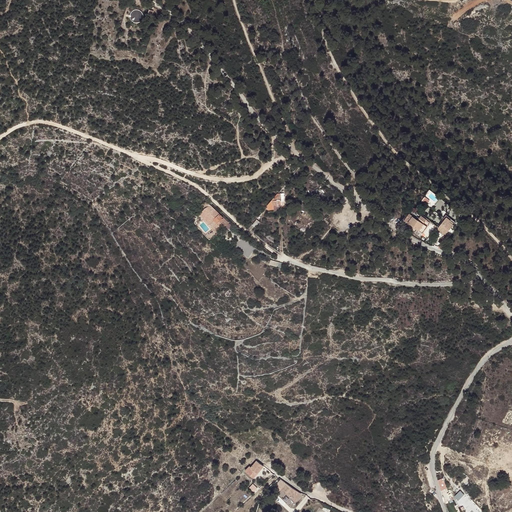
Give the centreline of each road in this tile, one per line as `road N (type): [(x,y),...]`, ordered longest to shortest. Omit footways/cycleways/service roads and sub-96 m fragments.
road 1 (unclassified): [(480,274),(383,219),(294,151),(253,112),(176,12),(153,0)]
road 2 (track): [(315,0),(364,107),(511,261)]
road 3 (track): [(0,135),(47,123),(141,159),(200,188),(286,259)]
road 4 (unclassified): [(445,511),(434,449),(485,358),(511,340)]
road 5 (residential): [(480,274),(443,285),(404,284),(286,259)]
road 6 (track): [(286,65),(316,125),(382,218)]
road 7 (track): [(141,159),(200,179),(248,180),(294,151)]
road 8 (track): [(234,0),(294,151)]
